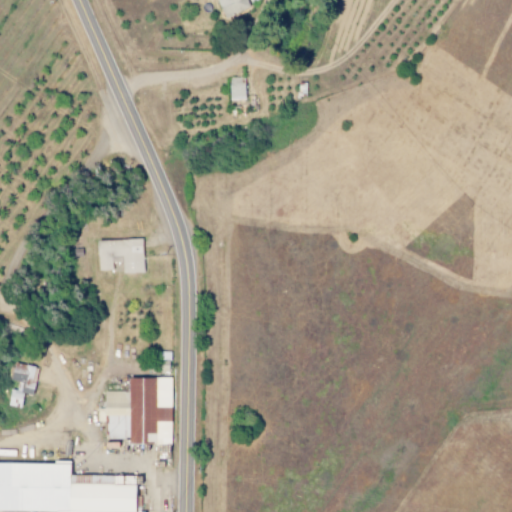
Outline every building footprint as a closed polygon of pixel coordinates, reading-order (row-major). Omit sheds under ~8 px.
[(214,0),(221,18),(248,7),(246,2),(251,0),(214,0)] [(226,79),(227,97),(242,97),(241,78),(226,79)] [(140,273),(139,239),(92,240),(94,271),(109,270),(108,261),(119,260),(119,274),(140,273)] [(17,407),(19,394),(31,395),(34,366),(9,364),(7,380),(15,381),(14,391),(6,390),(5,406),(17,407)] [(168,378),(124,378),(124,391),(101,391),(101,439),(124,439),(124,444),(168,444),(168,378)] [(0,511),(46,511),(130,511),(131,485),(109,485),(109,476),(66,476),(66,464),(0,462),(0,511)]
